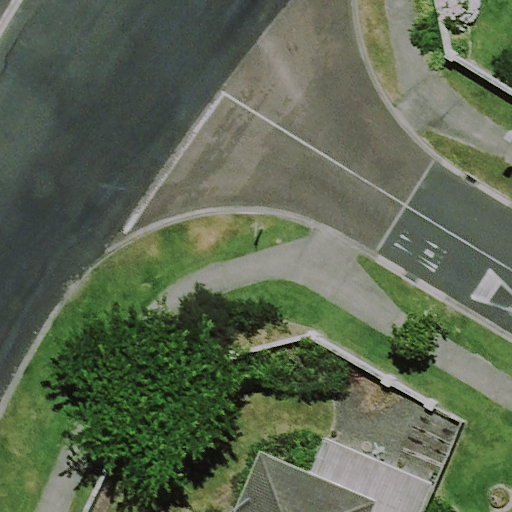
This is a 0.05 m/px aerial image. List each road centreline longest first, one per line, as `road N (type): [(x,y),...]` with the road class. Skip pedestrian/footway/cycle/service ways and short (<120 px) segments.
road 1 (residential): [(121,28),(511,266)]
road 2 (residential): [(0,204),(121,28)]
